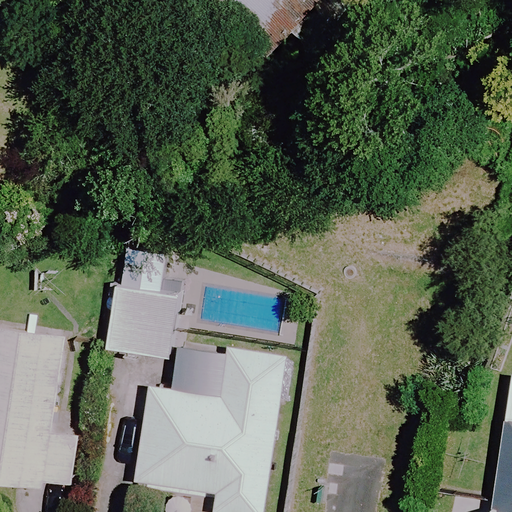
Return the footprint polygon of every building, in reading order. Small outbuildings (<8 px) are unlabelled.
[(329,0),(214,0),(280,57),(329,0)] [(111,297),(121,298),(115,349),(174,356),(182,293),(122,287),(112,285),(111,297)] [(72,334),(0,323),(0,480),(76,491),(84,434),(58,430),(72,334)] [(269,511),(286,407),(158,388),(144,480),(223,492),(220,510),(230,511),(269,511)] [(511,511),(511,419),(500,511),(511,511)]
